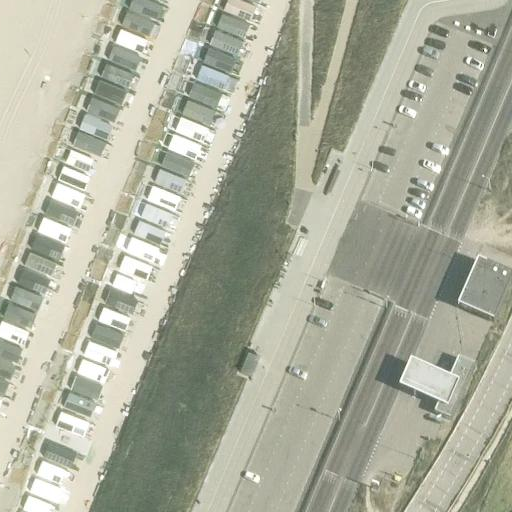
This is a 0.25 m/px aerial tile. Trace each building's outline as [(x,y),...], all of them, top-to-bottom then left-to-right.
[(133,0),(131,7),(159,17),(164,0),(133,0)] [(227,0),(225,7),(252,18),(258,0),(227,0)] [(88,130),(110,138),(149,20),(122,12),(78,143),(94,148),(97,141),(86,137),(88,130)] [(218,27),(244,37),(249,23),(224,13),(218,27)] [(19,302),(38,309),(76,208),(70,206),(74,193),(65,190),(66,185),(56,182),(7,314),(29,322),(32,316),(16,310),(19,302)] [(115,343),(121,345),(165,227),(156,224),(157,222),(138,215),(87,355),(108,363),(115,343)] [(455,308),(490,323),(510,277),(475,262),(455,308)] [(248,353),(239,373),(250,378),(251,374),(256,363),(258,357),(251,355),(248,353)] [(455,359),(445,380),(434,407),(431,414),(447,421),(471,366),(455,359)] [(457,383),(411,362),(401,385),(446,406),(457,383)] [(72,387),(94,395),(98,383),(76,375),(72,387)] [(70,391),(57,423),(83,433),(95,401),(70,391)] [(29,493),(24,506),(37,511),(46,511),(50,502),(29,493)]
